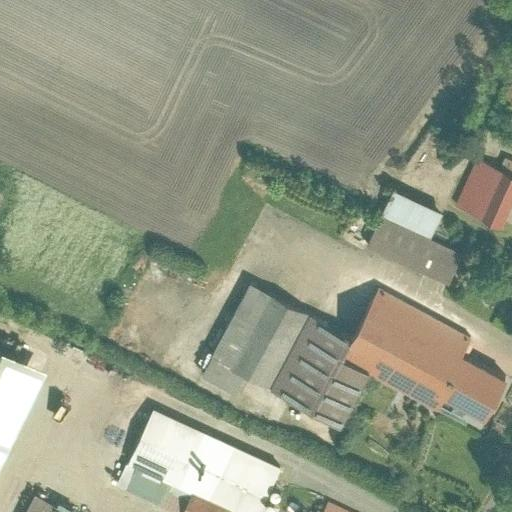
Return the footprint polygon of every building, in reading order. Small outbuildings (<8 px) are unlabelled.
[(511,151),(507,150),(502,162),(511,165),(511,151)] [(511,165),(502,162),(481,154),(462,203),(511,222),(511,165)] [(389,208),(439,232),(453,203),(403,179),(389,208)] [(439,232),(389,208),(373,240),(454,279),(469,247),(439,232)] [(256,372),(280,385),(321,308),(259,275),(209,368),(247,388),(256,372)] [(482,334),(383,281),(360,323),(324,304),(321,308),(280,385),(350,423),(379,370),(444,404),(453,387),(502,413),(511,393),(511,365),(475,345),(482,334)] [(0,481),(56,359),(0,333),(0,481)] [(159,401),(134,454),(181,476),(205,488),(255,511),(265,511),(289,463),(159,401)] [(170,499),(181,476),(134,454),(123,476),(170,499)] [(94,511),(43,486),(29,511),(94,511)] [(255,511),(205,488),(192,511),(255,511)] [(367,511),(333,495),(324,511),(367,511)]
